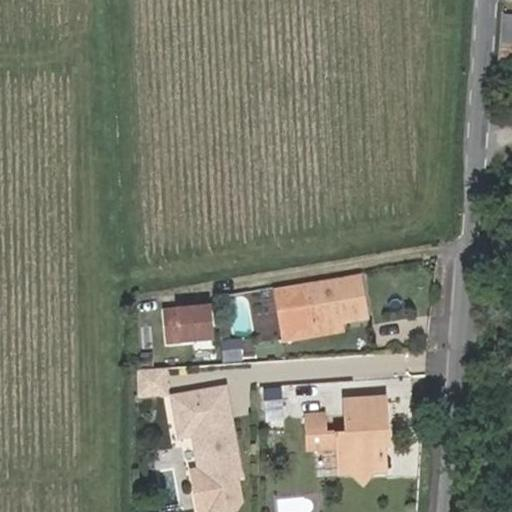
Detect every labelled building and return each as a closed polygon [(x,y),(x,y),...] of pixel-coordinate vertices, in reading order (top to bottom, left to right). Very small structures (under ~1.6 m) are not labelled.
[(501,45),(511,45),(511,14),(501,14),(501,45)] [(280,346),(312,340),(334,337),(333,329),(363,324),(355,286),(345,288),(282,298),(285,314),(276,316),(276,317),(280,346)] [(218,341),(214,311),(171,317),(175,346),(218,341)] [(248,363),(246,343),(220,345),(222,365),(248,363)] [(151,373),(128,375),(129,385),(152,383),(151,373)] [(152,383),(129,385),(130,399),(152,398),(152,383)] [(241,511),(238,484),(241,484),(225,398),(176,404),(182,448),(197,445),(203,481),(195,482),(199,511),(241,511)] [(308,420),(310,453),(342,453),(344,478),(354,478),(363,488),(371,478),(380,476),(378,436),(382,435),(381,404),(344,406),(345,437),(324,438),(322,420),(308,420)]
